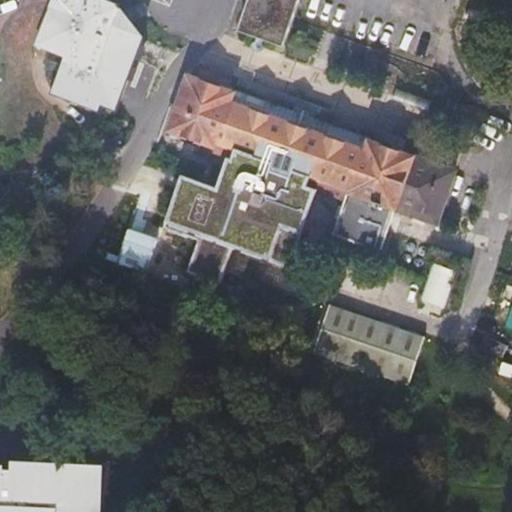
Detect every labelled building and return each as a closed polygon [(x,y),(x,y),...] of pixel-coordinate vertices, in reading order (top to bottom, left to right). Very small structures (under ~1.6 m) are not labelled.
[(56,0),(39,46),(67,56),(55,90),(98,105),(104,92),(118,96),(136,50),(132,30),(108,20),(115,0),(56,0)] [(248,0),(239,25),(279,41),(294,0),(248,0)] [(428,208),(442,168),(374,143),(377,135),(241,86),(244,80),(192,61),(167,126),(212,142),(210,148),(227,154),(288,177),(317,187),(346,198),(339,218),(379,233),(393,195),(428,208)] [(288,177),(227,154),(216,185),(181,172),(162,222),(164,223),(163,228),(171,231),(173,226),(176,227),(175,232),(183,235),(185,230),(196,234),(184,266),(215,277),(229,239),(240,243),(246,226),(240,224),(246,206),(242,204),(245,195),(258,199),(257,202),(276,209),(288,177)] [(246,226),(240,243),(291,261),(317,187),(288,177),(276,209),(257,202),(258,199),(245,195),(242,204),(246,206),(240,224),(246,226)] [(434,259),(420,297),(447,307),(461,268),(434,259)] [(330,302),(312,354),(407,387),(425,335),(330,302)] [(93,511),(96,469),(5,465),(5,480),(0,480),(0,511),(93,511)]
